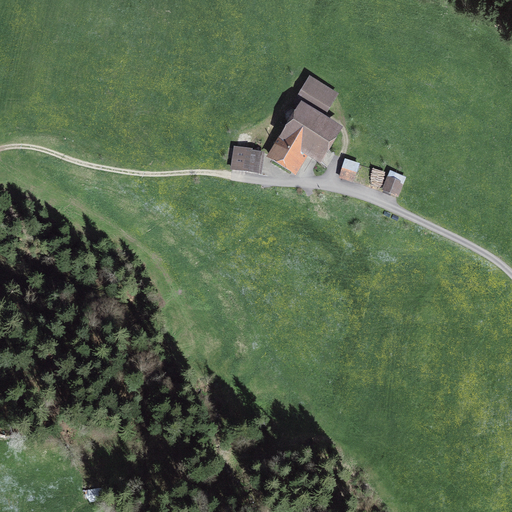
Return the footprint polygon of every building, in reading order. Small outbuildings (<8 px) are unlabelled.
[(310,81),(295,106),(297,107),(269,155),(293,169),(303,151),(319,160),(327,167),(334,155),(326,150),(337,131),(320,121),(335,96),(310,81)] [(235,149),(232,171),(259,174),(261,154),(248,152),(248,150),(235,149)] [(340,178),(352,182),(358,168),(357,165),(354,164),(352,165),(345,163),(340,178)] [(373,174),(370,186),(382,189),(385,177),(373,174)] [(406,180),(390,174),(383,192),(399,198),(406,180)]
